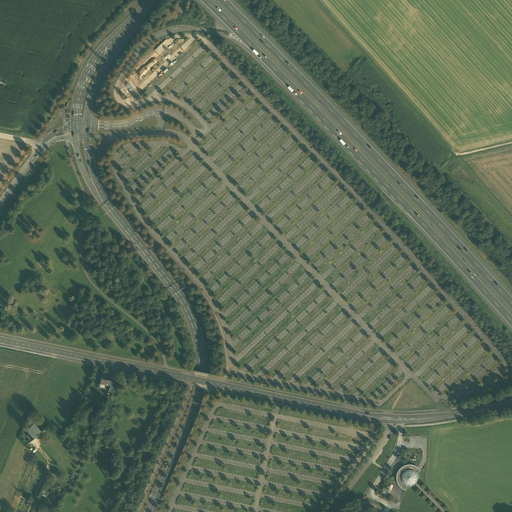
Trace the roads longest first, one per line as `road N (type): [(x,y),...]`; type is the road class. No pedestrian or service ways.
road 1 (motorway): [(204,0),(511,324)]
road 2 (motorway): [(511,303),(221,0)]
road 3 (tertiary): [(0,339),(356,413)]
road 4 (tertiary): [(106,202),(189,313),(202,369),(150,511)]
road 5 (tertiary): [(511,402),(442,417),(356,413)]
road 6 (tertiary): [(133,20),(95,58),(74,125)]
